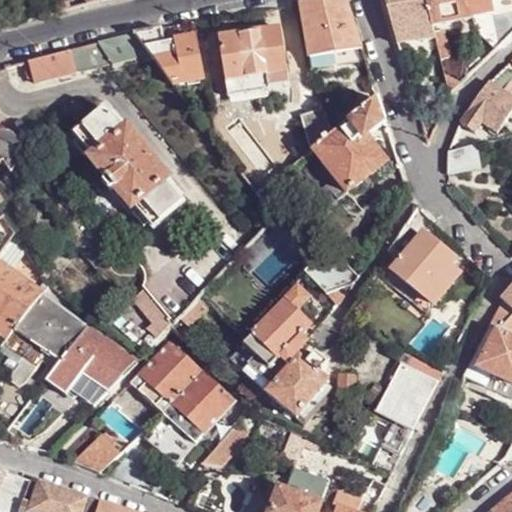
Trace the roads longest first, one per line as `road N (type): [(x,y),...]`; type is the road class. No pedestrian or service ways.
road 1 (residential): [(0,47),(207,0)]
road 2 (residential): [(424,187),(366,0)]
road 3 (residential): [(321,339),(424,187)]
road 4 (residential): [(511,49),(464,97),(424,187)]
road 5 (residential): [(0,456),(153,511)]
